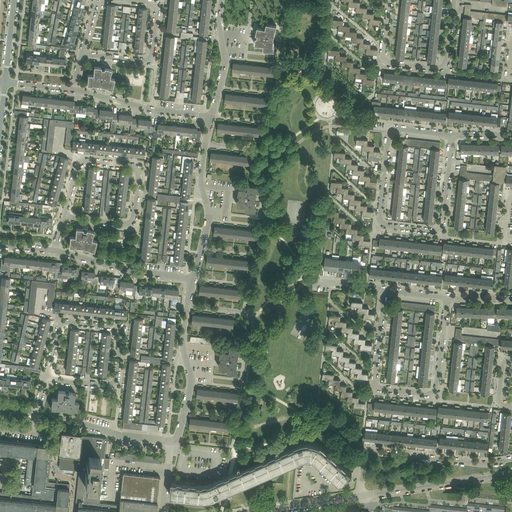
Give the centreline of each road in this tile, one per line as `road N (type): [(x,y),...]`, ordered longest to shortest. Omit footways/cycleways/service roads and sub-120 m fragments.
road 1 (residential): [(384,291),(374,387),(426,394),(436,389),(448,298)]
road 2 (residential): [(386,129),(382,222),(433,234),(445,219),(452,134)]
road 3 (residential): [(44,379),(116,379),(118,328),(66,322),(47,369)]
road 4 (residential): [(62,217),(133,219),(132,167),(82,160),(65,208)]
road 5 (residential): [(362,495),(362,461),(370,451),(511,460)]
road 6 (residential): [(389,0),(384,59),(439,68),(452,0)]
road 7 (residential): [(171,441),(191,382),(183,345),(192,278)]
road 8 (residential): [(192,278),(207,220),(201,184),(212,116)]
road 9 (residential): [(81,51),(151,58),(156,5),(122,0)]
road 10 (tertiary): [(362,495),(511,472)]
road 11 (residential): [(192,278),(51,251)]
road 12 (residential): [(212,116),(71,89)]
road 13 (residential): [(36,412),(171,441)]
